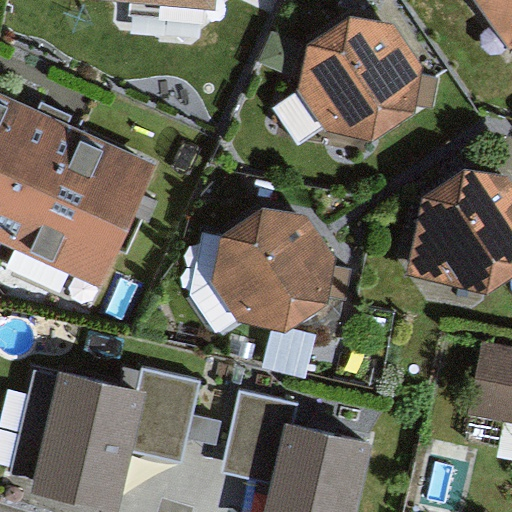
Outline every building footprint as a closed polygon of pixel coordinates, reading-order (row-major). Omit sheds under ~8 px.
[(132,0),(132,4),(201,12),(202,0),(132,0)] [(511,0),(473,0),(508,47),(511,44),(511,0)] [(348,17),(310,42),(297,92),(326,132),(374,139),(415,109),(423,68),(394,25),(348,17)] [(0,227),(99,272),(152,153),(0,85),(0,227)] [(465,170),(422,195),(408,281),(486,293),(511,276),(511,182),(508,176),(465,170)] [(264,206),(224,234),(216,288),(242,324),(290,333),(332,299),(335,254),(307,218),(264,206)] [(511,347),(481,341),(466,414),(511,423),(511,347)] [(30,481),(29,488),(120,510),(133,454),(184,466),(204,382),(143,367),(139,383),(56,363),(53,377),(35,373),(10,476),(30,481)] [(358,511),(374,442),(296,424),(300,405),(241,392),(221,480),(269,491),(264,511),(358,511)]
